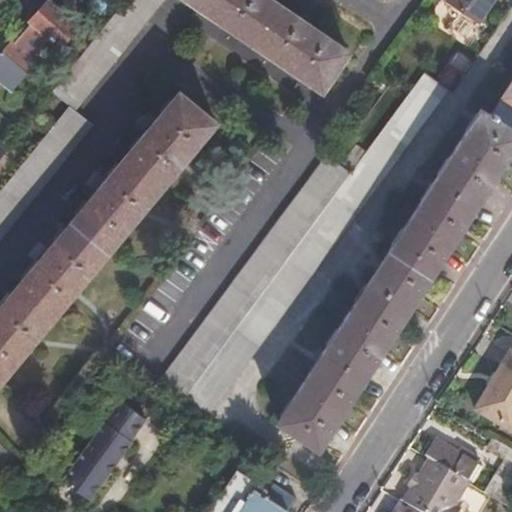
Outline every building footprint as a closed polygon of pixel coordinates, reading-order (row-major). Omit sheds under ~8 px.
[(0,190),(0,236),(92,123),(76,111),(165,0),(191,0),(322,89),(349,51),(273,0),(123,0),(55,84),(51,89),(69,105),(0,190)] [(9,40),(0,51),(15,64),(24,71),(26,73),(34,62),(30,59),(46,41),(57,51),(77,28),(45,0),(26,23),(29,26),(14,44),(9,40)] [(448,0),(479,21),(493,0),(448,0)] [(0,71),(13,84),(24,71),(15,64),(0,51),(0,71)] [(350,175),(185,396),(208,413),(450,89),(426,72),(353,172),(350,175)] [(511,85),(492,115),(484,109),(391,250),(395,253),(375,282),(371,280),(280,419),(318,445),(411,305),(407,303),(427,274),(431,276),(511,149),(511,85)] [(0,377),(214,122),(181,94),(0,308),(0,377)] [(162,379),(185,396),(350,175),(327,157),(162,379)] [(511,353),(477,411),(511,432),(511,431),(511,353)] [(146,418),(120,400),(64,477),(93,497),(133,441),(131,439),(146,418)] [(430,459),(467,481),(477,465),(472,462),(475,458),(463,450),(461,454),(437,440),(427,457),(430,459)] [(0,463),(10,452),(1,443),(0,444),(0,463)] [(492,482),(511,494),(511,450),(511,451),(492,482)] [(420,511),(462,511),(452,506),(467,481),(430,459),(404,503),(420,511)] [(234,473),(207,511),(286,511),(296,499),(273,483),(265,495),(234,473)] [(420,511),(404,503),(398,511),(420,511)]
